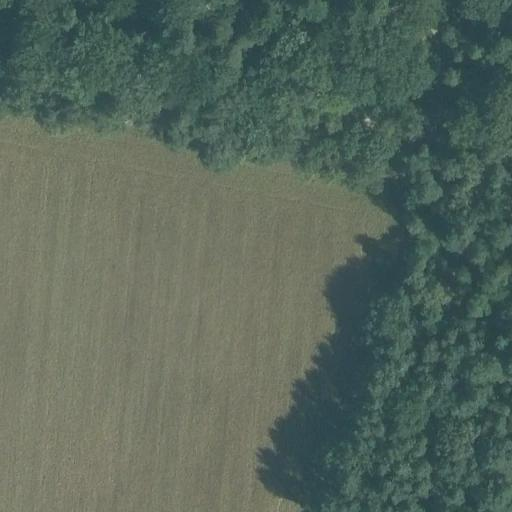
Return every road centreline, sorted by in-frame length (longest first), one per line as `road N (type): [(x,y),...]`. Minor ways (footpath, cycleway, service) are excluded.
road 1 (track): [(0,44),(488,147)]
road 2 (track): [(488,147),(353,511)]
road 3 (track): [(429,0),(440,136)]
